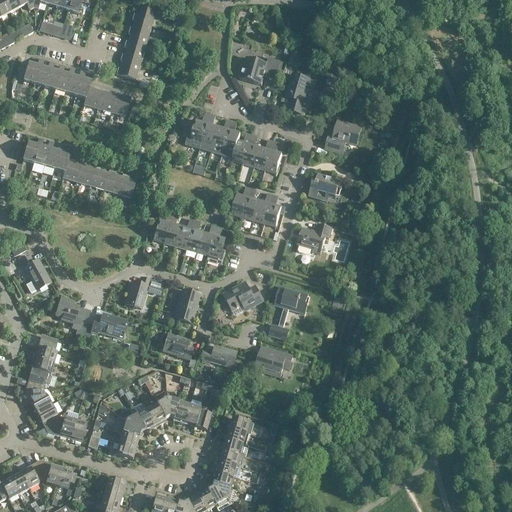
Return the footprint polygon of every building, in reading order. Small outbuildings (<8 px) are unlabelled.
[(10,14),(1,0),(0,0),(0,18),(0,20),(10,14)] [(19,9),(14,0),(1,0),(10,14),(19,9)] [(14,0),(19,9),(26,6),(29,11),(33,10),(32,0),(14,0)] [(32,0),(33,10),(37,11),(39,4),(47,6),(48,0),(32,0)] [(48,0),(47,6),(57,9),(59,0),(48,0)] [(59,0),(57,9),(67,12),(70,0),(59,0)] [(70,0),(67,12),(78,16),(82,0),(70,0)] [(132,22),(134,22),(151,27),(155,14),(138,9),(136,16),(133,15),(132,22)] [(151,27),(134,22),(132,29),(130,29),(128,35),(130,36),(147,41),(151,27)] [(63,26),(60,39),(70,42),(74,30),(63,26)] [(147,41),(130,36),(128,43),(126,43),(124,49),(126,50),(143,55),(147,41)] [(143,55),(126,50),(124,57),(122,56),(120,62),(122,63),(139,68),(143,55)] [(291,54),(288,65),(295,67),(298,56),(291,54)] [(240,66),(237,76),(240,81),(260,87),(264,74),(269,76),(268,80),(275,82),(280,63),(268,60),(266,65),(246,59),(243,67),(240,66)] [(39,61),(37,67),(32,85),(42,88),(47,70),(42,69),(44,62),(39,61)] [(139,68),(122,63),(120,70),(118,70),(116,76),(118,77),(135,82),(139,68)] [(54,65),(49,64),(47,70),(42,88),(53,91),(58,73),(52,72),(54,65)] [(23,82),(32,85),(37,67),(28,65),(23,82)] [(64,68),(60,67),(58,73),(53,91),(63,94),(68,76),(63,75),(64,68)] [(75,71),(70,70),(68,76),(63,94),(73,97),(78,79),(73,78),(75,71)] [(85,74),(80,73),(78,79),(73,97),(85,100),(86,100),(89,87),(90,87),(91,83),(83,81),(85,74)] [(291,75),(289,84),(284,100),(287,101),(284,112),(303,118),(302,120),(307,105),(306,105),(306,106),(303,105),(310,81),(291,75)] [(86,100),(85,100),(84,107),(97,110),(102,93),(95,91),(96,89),(90,87),(89,87),(86,100)] [(109,93),(103,91),(102,93),(97,110),(111,114),(116,97),(109,95),(109,93)] [(123,97),(116,95),(116,97),(111,114),(124,118),(130,101),(122,99),(123,97)] [(128,119),(135,121),(139,111),(132,109),(128,119)] [(190,140),(187,139),(185,146),(189,147),(200,150),(210,116),(204,115),(202,124),(196,122),(190,140)] [(215,118),(210,116),(200,150),(211,154),(218,129),(212,127),(215,118)] [(223,131),(218,129),(211,154),(222,157),(231,123),(226,121),(223,131)] [(232,123),(231,123),(222,157),(232,160),(234,154),(237,143),(238,143),(240,136),(234,134),(237,125),(232,123)] [(337,123),(332,140),(337,142),(336,146),(327,143),(327,144),(325,150),(325,151),(342,156),(344,148),(342,148),(343,144),(356,147),(360,130),(337,123)] [(243,145),(238,143),(237,143),(234,154),(232,160),(232,161),(243,165),(251,137),(246,135),(243,145)] [(256,138),(251,137),(243,165),(254,168),(259,150),(254,148),(256,138)] [(43,142),(38,141),(36,147),(31,164),(42,167),(47,150),(41,148),(43,142)] [(265,151),(259,150),(254,168),(265,171),(273,143),(268,141),(265,151)] [(278,145),(273,143),(265,171),(276,174),(281,156),(275,155),(278,145)] [(54,145),(49,144),(47,150),(42,167),(52,170),(57,153),(52,151),(54,145)] [(22,162),(31,164),(36,147),(27,145),(22,162)] [(64,148),(59,146),(57,153),(52,170),(64,174),(68,161),(69,161),(70,156),(62,154),(64,148)] [(64,174),(62,180),(76,184),(81,167),(74,165),(74,162),(69,161),(68,161),(64,174)] [(88,166),(82,165),(81,167),(76,184),(90,188),(94,171),(87,168),(88,166)] [(101,170),(95,168),(94,171),(90,188),(103,192),(108,175),(101,173),(101,170)] [(115,174),(109,173),(108,175),(103,192),(117,196),(122,179),(114,177),(115,174)] [(312,184),(308,198),(320,201),(327,203),(329,197),(335,198),(337,191),(340,192),(344,181),(342,180),(341,181),(334,179),(334,178),(333,178),(332,181),(317,176),(314,185),(312,184)] [(129,178),(122,177),(122,179),(117,196),(130,200),(135,183),(128,181),(129,178)] [(27,188),(26,193),(34,196),(36,191),(27,188)] [(251,190),(245,188),(242,198),(236,196),(231,215),(243,218),(251,190)] [(256,192),(251,190),(243,218),(253,221),(259,203),(253,201),(256,192)] [(272,196),(267,195),(264,205),(259,203),(253,221),(264,224),(272,196)] [(278,198),(272,196),(264,224),(275,228),(281,210),(275,208),(278,198)] [(152,241),(164,244),(172,216),(166,215),(164,224),(158,223),(152,241)] [(177,218),(172,216),(164,244),(175,247),(180,229),(175,227),(177,218)] [(194,223),(188,221),(186,230),(180,229),(175,247),(186,250),(194,223)] [(199,224),(194,223),(186,250),(197,253),(202,235),(196,234),(199,224)] [(301,230),(296,246),(298,247),(297,251),(298,253),(307,256),(309,255),(310,251),(312,251),(311,253),(320,256),(325,240),(328,241),(331,230),(317,225),(315,234),(301,230)] [(207,237),(202,235),(197,253),(208,257),(216,229),(210,227),(207,237)] [(221,230),(216,229),(208,257),(206,262),(221,267),(225,252),(221,251),(224,242),(218,240),(221,230)] [(21,246),(12,251),(15,256),(24,251),(21,246)] [(19,265),(22,271),(26,278),(28,277),(31,281),(26,284),(31,294),(36,291),(37,292),(50,285),(38,262),(34,265),(30,258),(19,265)] [(132,284),(125,306),(141,311),(148,288),(161,292),(162,286),(140,280),(138,285),(132,284)] [(244,284),(229,293),(224,296),(232,312),(232,311),(236,309),(237,310),(238,309),(238,308),(242,306),(243,306),(248,304),(251,309),(262,303),(254,288),(248,292),(244,284)] [(279,289),(273,307),(280,309),(295,313),(295,312),(305,315),(308,305),(306,304),(308,297),(279,289)] [(182,292),(174,321),(191,326),(199,297),(182,292)] [(61,299),(55,318),(65,320),(64,322),(72,325),(71,330),(79,332),(84,313),(78,311),(79,309),(71,307),(72,303),(61,299)] [(95,318),(91,334),(97,336),(97,334),(122,341),(127,323),(115,319),(114,321),(101,317),(101,320),(95,318)] [(271,327),(268,337),(286,343),(289,332),(271,327)] [(167,335),(162,353),(176,357),(176,358),(190,362),(193,351),(187,349),(189,343),(179,340),(175,339),(176,337),(167,335)] [(57,343),(41,338),(37,349),(54,354),(57,343)] [(235,355),(232,353),(213,348),(212,354),(205,352),(202,364),(209,366),(209,364),(231,370),(235,355)] [(54,354),(37,349),(34,360),(53,366),(57,355),(54,354)] [(261,349),(259,354),(254,372),(263,374),(264,372),(270,374),(269,376),(279,379),(282,369),(288,371),(292,358),(276,353),(261,349)] [(53,366),(34,360),(31,371),(48,376),(50,377),(53,366)] [(48,376),(31,371),(24,394),(43,392),(46,391),(47,388),(48,387),(50,379),(50,378),(50,377),(48,376)] [(51,406),(43,392),(24,394),(36,414),(51,406)] [(169,419),(167,400),(156,406),(164,422),(164,421),(169,419)] [(178,404),(167,400),(169,419),(173,420),(173,421),(178,404)] [(189,407),(178,404),(173,421),(173,420),(172,423),(183,426),(189,407)] [(59,420),(51,406),(36,414),(45,431),(38,435),(43,436),(47,434),(47,435),(59,420)] [(164,422),(156,406),(146,412),(155,429),(165,424),(164,421),(164,422)] [(200,410),(189,407),(183,426),(194,429),(199,413),(200,413),(200,410)] [(118,418),(125,423),(140,435),(144,433),(136,417),(133,419),(128,411),(120,416),(118,418)] [(155,429),(146,412),(136,417),(144,433),(145,435),(155,429)] [(199,413),(194,429),(206,433),(211,416),(200,413),(199,413)] [(64,422),(59,420),(47,435),(70,442),(75,423),(64,419),(64,422)] [(228,431),(245,435),(249,437),(253,426),(231,419),(228,431)] [(87,426),(75,423),(70,442),(81,445),(87,426)] [(125,423),(122,435),(138,440),(140,435),(125,423)] [(245,435),(228,431),(225,441),(242,446),(245,435)] [(138,440),(122,435),(118,446),(135,451),(138,440)] [(99,440),(91,438),(87,449),(96,451),(99,440)] [(225,441),(222,452),(221,452),(239,457),(242,446),(225,441)] [(135,451),(118,446),(115,457),(132,462),(135,451)] [(219,451),(216,463),(240,470),(243,458),(239,457),(221,452),(222,452),(219,451)] [(41,481),(39,462),(18,474),(19,476),(20,476),(28,491),(38,485),(37,483),(41,481)] [(62,469),(39,462),(41,481),(46,482),(45,484),(56,488),(61,471),(62,471),(62,469)] [(240,470),(216,463),(213,474),(215,474),(237,480),(240,470)] [(61,471),(56,488),(68,491),(72,474),(62,471),(61,471)] [(215,474),(212,485),(235,492),(238,481),(237,480),(215,474)] [(19,476),(10,481),(18,496),(28,491),(20,476),(19,476)] [(9,479),(0,483),(0,487),(7,500),(8,502),(18,496),(10,481),(9,479)] [(108,480),(105,491),(122,496),(125,485),(108,480)] [(235,492),(212,485),(211,490),(231,506),(235,492)] [(219,511),(231,506),(211,490),(206,492),(215,508),(217,511),(219,511)] [(122,496),(105,491),(102,502),(119,507),(122,496)] [(207,511),(215,508),(206,492),(196,498),(204,511),(207,511)] [(163,511),(166,501),(155,498),(150,511),(163,511)] [(204,511),(196,498),(186,503),(191,511),(204,511)] [(175,511),(177,504),(166,501),(163,511),(175,511)] [(117,511),(119,507),(102,502),(99,511),(117,511)] [(191,511),(186,503),(182,506),(182,511),(191,511)]
